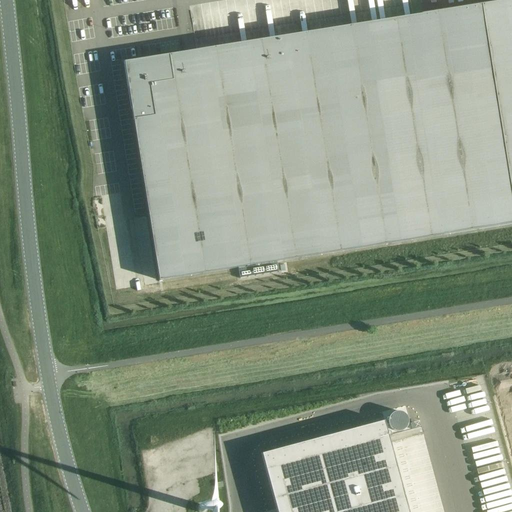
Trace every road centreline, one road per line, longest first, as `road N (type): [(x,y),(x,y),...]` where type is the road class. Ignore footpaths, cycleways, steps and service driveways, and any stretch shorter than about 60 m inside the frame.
road 1 (unclassified): [(48,380),(5,0)]
road 2 (unclassified): [(48,380),(82,511)]
